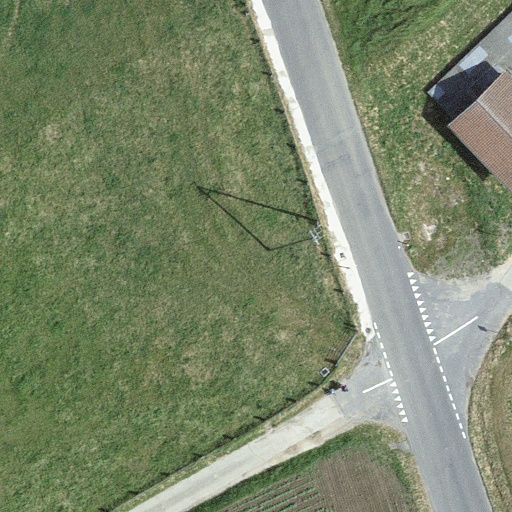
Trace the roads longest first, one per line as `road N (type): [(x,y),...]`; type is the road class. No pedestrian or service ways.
road 1 (tertiary): [(293,0),(412,360)]
road 2 (track): [(148,511),(412,360)]
road 3 (tertiary): [(412,360),(463,511)]
road 4 (residential): [(412,360),(511,264)]
